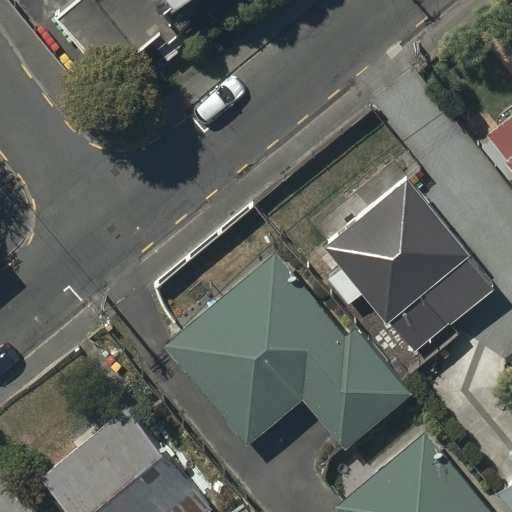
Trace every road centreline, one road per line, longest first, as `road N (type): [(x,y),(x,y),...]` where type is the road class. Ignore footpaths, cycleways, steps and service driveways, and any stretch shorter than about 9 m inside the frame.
road 1 (residential): [(114,226),(389,0)]
road 2 (residential): [(0,90),(114,226)]
road 3 (residential): [(0,320),(114,226)]
